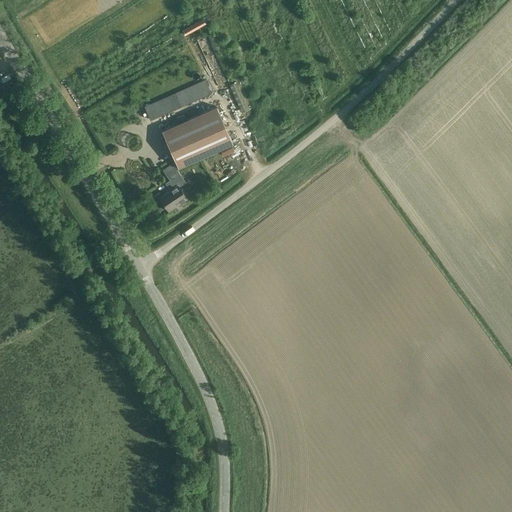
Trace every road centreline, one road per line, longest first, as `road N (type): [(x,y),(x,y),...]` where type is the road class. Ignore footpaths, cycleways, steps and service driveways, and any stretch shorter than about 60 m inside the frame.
road 1 (unclassified): [(137,268),(335,118),(456,0)]
road 2 (unclassified): [(137,268),(0,38)]
road 3 (unclassified): [(225,511),(227,453),(211,408),(137,268)]
